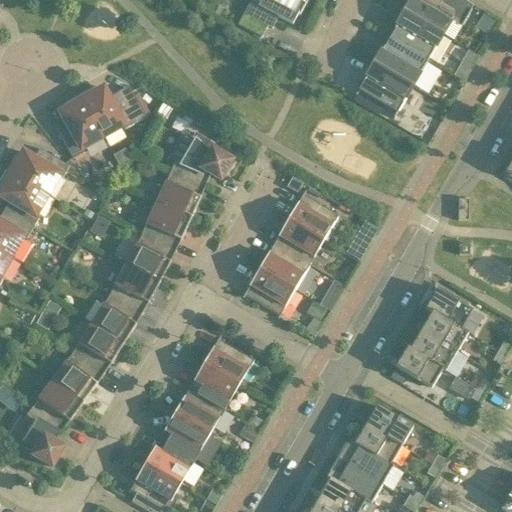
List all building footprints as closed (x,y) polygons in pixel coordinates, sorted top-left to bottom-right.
[(189,0),(204,9),(209,0),(189,0)] [(305,5),(295,0),(250,0),(251,0),(237,26),(261,39),(273,16),(292,26),(297,16),(299,17),(305,5)] [(472,7),(462,1),(461,0),(411,0),(403,14),(442,36),(451,21),(461,27),(472,7)] [(209,14),(218,18),(222,10),(213,5),(209,14)] [(442,36),(403,14),(388,39),(427,62),(442,36)] [(484,14),(479,27),(490,32),(495,19),(484,14)] [(412,88),(427,62),(388,39),(373,65),(412,88)] [(393,121),(412,88),(373,65),(354,98),(355,99),(359,92),(395,114),(392,120),(393,121)] [(464,83),(469,75),(458,68),(453,77),(464,83)] [(79,97),(102,139),(122,127),(124,131),(146,118),(128,87),(108,99),(103,89),(96,93),(94,88),(79,97)] [(82,150),(102,139),(79,97),(63,105),(66,110),(60,113),(65,124),(55,129),(73,160),(84,154),(82,150)] [(156,133),(159,127),(153,123),(150,129),(156,133)] [(170,174),(205,188),(210,176),(220,181),(231,162),(212,151),(210,154),(195,141),(182,164),(175,161),(170,174)] [(6,172),(47,196),(59,176),(62,178),(69,167),(39,150),(33,160),(23,154),(19,160),(15,157),(6,172)] [(38,219),(35,217),(47,196),(6,172),(0,182),(0,188),(2,190),(0,192),(0,197),(8,202),(3,212),(32,229),(38,219)] [(205,188),(170,174),(163,189),(156,205),(191,221),(198,204),(205,188)] [(298,194),(302,186),(291,180),(288,185),(287,188),(298,194)] [(122,192),(115,188),(111,195),(115,197),(119,196),(122,192)] [(302,196),(287,221),(323,242),(338,217),(302,196)] [(457,200),(457,207),(457,222),(468,222),(468,200),(457,200)] [(191,221),(156,205),(149,220),(141,236),(175,253),(183,237),(191,221)] [(0,252),(10,259),(22,238),(25,240),(32,229),(3,212),(0,216),(0,252)] [(323,242),(287,221),(273,246),(308,267),(323,242)] [(365,223),(346,254),(360,262),(378,230),(365,223)] [(175,253),(141,236),(133,251),(125,266),(159,284),(167,269),(175,253)] [(308,267),(273,246),(258,271),(294,292),(308,267)] [(469,246),(458,246),(458,256),(469,256),(469,246)] [(0,283),(2,281),(0,279),(0,275),(10,259),(0,252),(0,283)] [(159,284),(125,266),(117,281),(109,296),(142,316),(150,300),(159,284)] [(294,292),(258,271),(243,296),(279,317),(294,292)] [(425,311),(431,315),(431,314),(461,331),(472,312),(451,300),(454,295),(453,295),(452,297),(438,288),(425,311)] [(323,292),(317,303),(329,310),(336,299),(323,292)] [(142,316),(109,296),(100,311),(91,325),(123,346),(132,331),(142,316)] [(326,311),(317,305),(310,317),(319,322),(326,311)] [(468,334),(461,331),(431,314),(431,315),(420,333),(456,354),(468,334)] [(123,346),(91,325),(81,340),(72,354),(104,376),(113,361),(123,346)] [(445,373),(456,354),(420,333),(410,351),(409,351),(442,370),(442,371),(445,373)] [(217,341),(203,366),(238,387),(253,362),(217,341)] [(503,343),(497,353),(505,357),(511,348),(503,343)] [(409,351),(410,351),(407,349),(395,369),(431,390),(442,371),(442,370),(409,351)] [(500,366),(505,357),(497,353),(492,362),(500,366)] [(104,376),(72,354),(62,368),(52,382),(83,404),(93,390),(104,376)] [(238,387),(203,366),(188,391),(224,412),(238,387)] [(395,370),(390,379),(399,385),(405,375),(395,370)] [(481,381),(476,390),(483,395),(489,385),(481,381)] [(83,404),(52,382),(42,396),(31,410),(61,433),(72,419),(83,404)] [(3,388),(0,390),(0,401),(4,404),(12,396),(3,388)] [(478,404),(483,395),(476,390),(470,399),(478,404)] [(224,412),(188,391),(173,416),(209,437),(224,412)] [(365,427),(401,448),(412,429),(376,408),(365,427)] [(61,433),(31,410),(23,420),(29,425),(16,447),(34,454),(32,457),(51,468),(63,449),(53,444),(61,433)] [(209,437),(173,416),(159,441),(194,462),(209,437)] [(258,430),(262,422),(254,418),(250,425),(258,430)] [(258,435),(243,426),(238,436),(253,444),(258,435)] [(390,466),(401,448),(365,427),(354,445),(390,466)] [(194,462),(159,441),(144,466),(180,486),(194,462)] [(354,445),(348,441),(337,460),(381,486),(393,467),(390,466),(354,445)] [(437,456),(431,466),(439,470),(445,461),(437,456)] [(370,506),(381,486),(337,460),(325,480),(329,481),(365,502),(370,506)] [(219,474),(230,480),(235,471),(224,465),(219,474)] [(136,495),(131,503),(145,511),(164,511),(180,486),(144,466),(130,491),(136,495)] [(434,480),(439,470),(431,466),(426,475),(434,480)] [(329,481),(318,499),(339,511),(358,511),(365,502),(329,481)] [(511,511),(511,491),(500,511),(502,511),(511,511)] [(221,498),(210,492),(205,501),(216,507),(221,498)] [(406,501),(417,507),(423,498),(412,492),(406,501)] [(339,511),(318,499),(310,511),(339,511)] [(404,511),(414,511),(417,507),(406,501),(401,510),(404,511)] [(212,511),(215,508),(204,502),(199,511),(212,511)]
